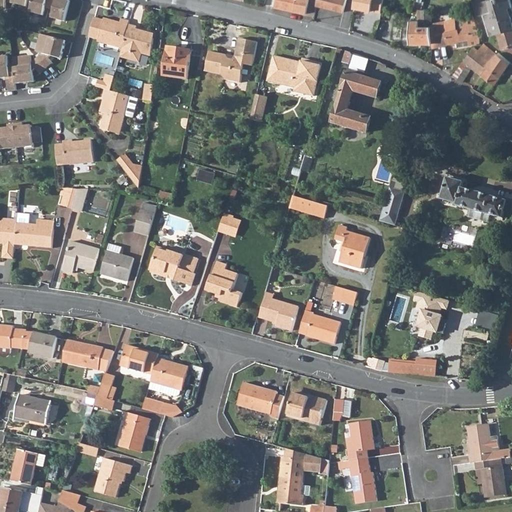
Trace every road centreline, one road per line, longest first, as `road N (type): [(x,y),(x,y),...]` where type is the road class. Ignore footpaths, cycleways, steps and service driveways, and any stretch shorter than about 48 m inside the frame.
road 1 (residential): [(175,0),(373,50),(511,122)]
road 2 (residential): [(0,296),(85,305),(227,342)]
road 3 (residential): [(227,342),(410,392)]
road 4 (residential): [(0,103),(48,98),(68,80),(90,0)]
